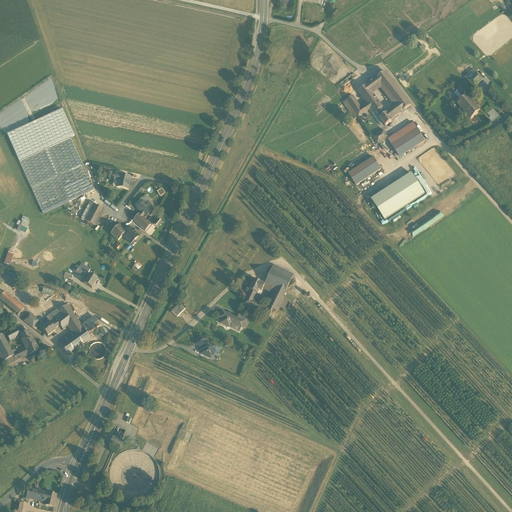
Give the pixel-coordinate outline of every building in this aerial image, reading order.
[(465,78),(475,89),(484,81),(474,70),(465,78)] [(382,85),(397,106),(402,112),(411,106),(385,72),(377,78),(382,85)] [(372,92),(382,85),(377,78),(367,86),(372,92)] [(383,108),(372,92),(367,86),(359,92),(368,104),(362,108),(352,96),(346,101),(358,118),(369,110),(373,115),(376,113),(381,109),(383,108)] [(447,93),(462,110),(472,102),(459,87),(455,91),(452,88),(447,93)] [(354,119),(358,118),(346,101),(342,103),(354,119)] [(462,110),(470,119),(480,111),(472,102),(462,110)] [(395,117),(402,112),(397,106),(391,110),(395,117)] [(383,123),(385,126),(392,121),(391,120),(395,117),(391,110),(385,114),(381,109),(376,113),(376,114),(380,118),(379,119),(383,123)] [(7,135),(42,214),(94,191),(70,138),(74,137),(62,110),(37,121),(7,135)] [(380,118),(376,114),(373,116),(379,125),(383,123),(379,119),(380,118)] [(388,140),(392,146),(417,130),(413,123),(388,140)] [(373,138),(378,144),(388,137),(383,130),(373,138)] [(425,141),(417,130),(392,146),(399,158),(425,141)] [(348,174),(356,186),(381,170),(373,158),(348,174)] [(424,195),(411,174),(371,200),(385,220),(424,195)] [(116,188),(128,191),(128,190),(130,178),(131,178),(115,175),(113,181),(114,181),(112,186),(113,187),(116,188)] [(156,192),(160,198),(165,194),(162,189),(156,192)] [(143,203),(147,206),(151,201),(145,195),(142,198),(140,201),(143,203)] [(134,206),(137,209),(143,203),(140,201),(142,198),(134,206)] [(81,219),(87,222),(95,206),(90,203),(81,219)] [(142,218),(144,215),(146,213),(148,215),(152,211),(147,206),(143,203),(137,209),(141,213),(139,216),(142,218)] [(95,206),(87,222),(94,226),(103,210),(95,206)] [(150,225),(142,218),(139,216),(138,215),(133,221),(145,232),(150,225)] [(153,225),(157,228),(162,222),(158,219),(153,225)] [(18,225),(16,230),(25,233),(27,228),(18,225)] [(125,233),(123,231),(118,226),(110,234),(118,241),(122,237),(130,245),(138,237),(129,229),(125,233)] [(112,246),(120,254),(124,250),(117,242),(112,246)] [(9,265),(14,254),(8,252),(4,263),(9,265)] [(80,265),(78,268),(87,274),(89,270),(80,265)] [(273,266),(270,272),(282,277),(290,281),(293,275),(273,266)] [(89,275),(87,274),(78,268),(77,267),(76,269),(77,270),(75,272),(86,279),(89,275)] [(0,272),(0,282),(12,287),(16,277),(1,271),(0,272)] [(270,293),(274,295),(282,277),(270,272),(265,282),(268,284),(273,287),(270,293)] [(83,284),(91,289),(97,280),(89,275),(86,279),(83,284)] [(290,281),(282,277),(274,295),(268,308),(272,310),(276,311),(283,298),(290,281)] [(257,295),(259,291),(261,285),(253,281),(248,291),(257,295)] [(262,289),(270,293),(273,287),(268,284),(265,282),(264,286),(262,289)] [(43,291),(53,295),(55,290),(44,287),(43,291)] [(259,296),(257,295),(248,291),(245,297),(256,302),(259,296)] [(0,297),(0,299),(18,315),(23,309),(4,293),(0,297)] [(268,318),(272,310),(268,308),(256,302),(245,297),(241,306),(268,318)] [(283,298),(276,311),(281,314),(288,300),(283,298)] [(172,311),(177,317),(185,309),(184,309),(183,308),(181,310),(178,306),(180,304),(179,303),(172,311)] [(90,339),(87,334),(82,328),(67,305),(59,310),(58,309),(55,311),(51,314),(49,315),(46,318),(50,323),(55,329),(59,326),(62,330),(67,326),(72,333),(75,337),(61,346),(67,355),(90,339)] [(229,328),(231,324),(241,328),(244,323),(237,320),(223,313),(220,319),(222,320),(220,325),(229,328)] [(24,321),(32,328),(38,321),(29,314),(24,321)] [(96,319),(82,328),(87,334),(100,325),(96,319)] [(241,328),(245,330),(250,321),(246,319),(244,323),(241,328)] [(42,329),(47,336),(55,330),(55,329),(50,323),(42,329)] [(239,333),(241,328),(231,324),(229,328),(239,333)] [(6,335),(10,342),(19,337),(20,336),(17,329),(6,335)] [(28,355),(29,356),(39,351),(37,347),(38,346),(36,343),(35,344),(29,332),(20,336),(19,337),(23,344),(22,344),(25,349),(25,350),(28,355)] [(61,346),(75,337),(72,333),(58,343),(61,346)] [(2,335),(0,336),(0,353),(4,362),(13,357),(12,355),(11,352),(2,335)] [(203,339),(200,347),(202,348),(201,349),(203,349),(200,355),(210,359),(211,356),(212,356),(213,356),(214,353),(214,351),(215,347),(205,342),(206,340),(203,339)] [(100,343),(96,343),(93,344),(91,346),(89,349),(89,352),(90,356),(92,358),(95,360),(98,360),(101,359),(104,357),(106,354),(106,351),(105,347),(103,345),(100,343)] [(16,353),(19,360),(28,355),(25,350),(23,351),(22,350),(16,353)] [(4,362),(7,367),(16,362),(15,361),(13,357),(4,362)] [(126,430),(119,427),(115,437),(114,439),(121,442),(126,430)] [(111,444),(119,448),(122,443),(121,442),(114,439),(113,439),(113,438),(112,437),(111,439),(110,442),(111,443),(111,444)] [(147,440),(141,451),(145,452),(151,456),(153,458),(160,447),(147,440)] [(140,500),(146,497),(152,493),(156,488),(159,481),(160,475),(159,468),(156,461),(153,458),(151,456),(145,452),(141,451),(139,450),(132,450),(125,451),(119,455),(114,459),(111,465),(109,472),(109,479),(111,486),(115,492),(120,496),(126,499),(133,501),(140,500)] [(26,498),(45,502),(47,494),(29,490),(23,494),(22,499),(26,500),(26,498)] [(45,506),(54,508),(57,495),(47,493),(47,494),(45,502),(45,504),(45,506)] [(14,511),(21,511),(24,502),(16,501),(14,511)]
